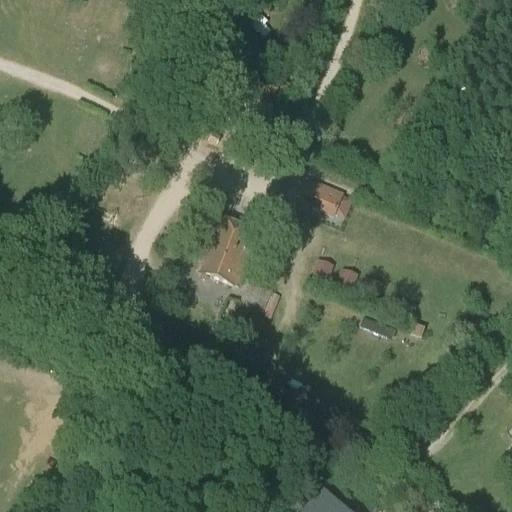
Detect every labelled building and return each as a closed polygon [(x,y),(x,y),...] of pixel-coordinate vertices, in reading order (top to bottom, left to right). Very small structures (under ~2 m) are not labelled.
[(272,109),(281,80),(267,76),(258,104),(272,109)] [(332,220),(341,198),(292,179),(283,200),(332,220)] [(237,290),(258,238),(213,220),(195,263),(202,265),(198,274),(237,290)] [(315,263),(309,281),(326,287),(333,269),(315,263)] [(340,272),(334,290),(351,297),(357,278),(340,272)] [(365,281),(358,299),(375,306),(382,288),(365,281)] [(407,314),(411,306),(394,299),(390,308),(407,314)] [(486,325),(471,313),(465,320),(480,333),(486,325)] [(245,359),(259,321),(245,316),(230,353),(245,359)] [(470,342),(457,330),(450,337),(463,350),(470,342)] [(375,359),(366,361),(371,381),(380,379),(375,359)] [(297,511),(335,511),(320,493),(297,511)]
